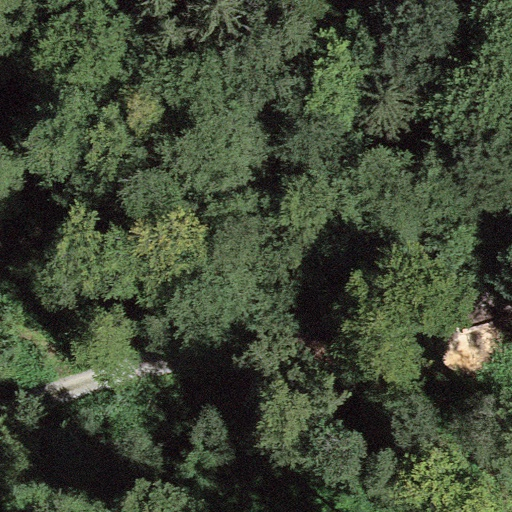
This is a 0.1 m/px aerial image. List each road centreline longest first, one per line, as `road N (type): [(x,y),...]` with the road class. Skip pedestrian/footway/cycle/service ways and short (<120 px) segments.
road 1 (track): [(511,295),(427,298),(0,418)]
road 2 (track): [(511,167),(427,298)]
